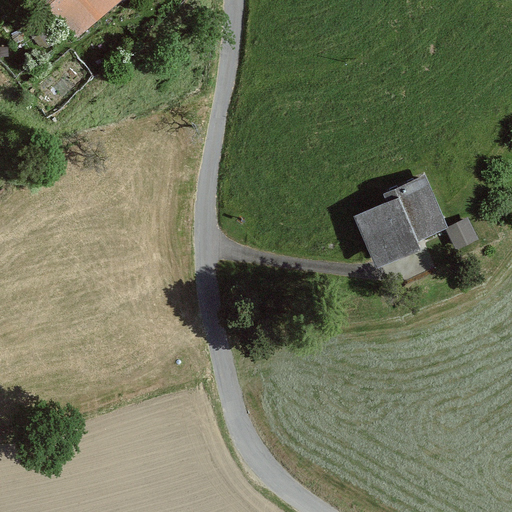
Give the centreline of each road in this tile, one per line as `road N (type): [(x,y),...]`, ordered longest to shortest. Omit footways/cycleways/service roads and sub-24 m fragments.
road 1 (unclassified): [(204,242),(239,429),(274,478),(316,511)]
road 2 (unclassified): [(234,0),(204,242)]
road 3 (residential): [(204,242),(329,268),(403,270)]
